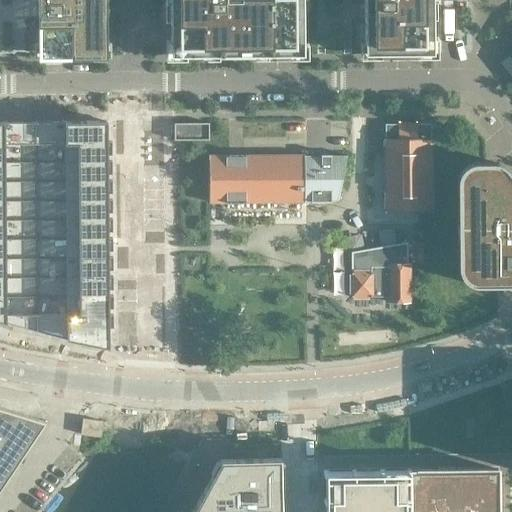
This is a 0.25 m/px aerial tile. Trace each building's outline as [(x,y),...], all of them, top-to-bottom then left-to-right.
[(0,0),(0,55),(105,55),(104,0),(0,0)] [(169,0),(170,56),(303,55),(364,54),(433,53),(431,0),(169,0)] [(511,53),(501,63),(511,75),(511,53)] [(0,320),(1,321),(69,339),(109,347),(108,326),(112,326),(112,313),(108,313),(108,307),(112,307),(112,294),(108,294),(108,287),(112,287),(112,274),(108,274),(108,268),(112,268),(112,255),(108,255),(108,249),(112,249),(112,236),(108,236),(108,230),(112,230),(112,217),(108,217),(108,211),(111,211),(111,198),(107,198),(107,191),(111,191),(111,178),(107,178),(107,172),(111,172),(111,159),(107,159),(107,153),(111,153),(111,140),(107,140),(107,120),(0,121),(0,320)] [(209,123),(207,123),(194,123),(181,123),(177,123),(174,123),(174,140),(209,140),(209,123)] [(431,212),(431,139),(418,139),(418,124),(397,124),(397,139),(385,139),(386,212),(431,212)] [(318,156),(208,157),(209,203),(309,202),(309,203),(329,203),(329,202),(336,202),(346,156),(328,156),(328,155),(318,155),(318,156)] [(492,162),(478,162),(475,163),(472,163),(469,164),(466,166),(464,168),(462,170),(460,173),(459,176),(459,179),(458,182),(459,266),(459,269),(459,271),(460,274),(461,276),(463,278),(464,280),(466,282),(469,283),(471,284),(474,285),(476,286),(478,286),(511,285),(511,174),(508,170),(507,169),(506,168),(505,167),(504,166),(503,165),(501,165),(500,164),(498,163),(497,163),(496,163),(494,162),(492,162)] [(406,242),(350,253),(351,298),(354,298),(356,300),(366,300),(369,298),(388,298),(388,303),(410,302),(409,265),(407,265),(406,242)] [(410,412),(417,435),(487,415),(480,391),(410,412)] [(0,490),(46,421),(24,415),(0,407),(0,490)] [(126,423),(135,423),(134,430),(156,431),(157,419),(118,417),(117,431),(126,431),(126,423)] [(103,422),(102,422),(83,419),(81,435),(101,438),(103,422)] [(221,461),(192,511),(280,511),(280,460),(221,461)] [(498,511),(498,468),(476,468),(415,470),(415,471),(417,471),(417,511),(498,511)] [(417,511),(417,471),(415,471),(415,470),(410,470),(410,469),(407,469),(407,470),(386,471),(383,471),(383,470),(380,470),(380,471),(355,471),(355,470),(353,470),(353,471),(328,472),(328,471),(325,471),(325,474),(326,474),(327,499),(325,499),(325,501),(327,501),(326,511),(417,511)]
